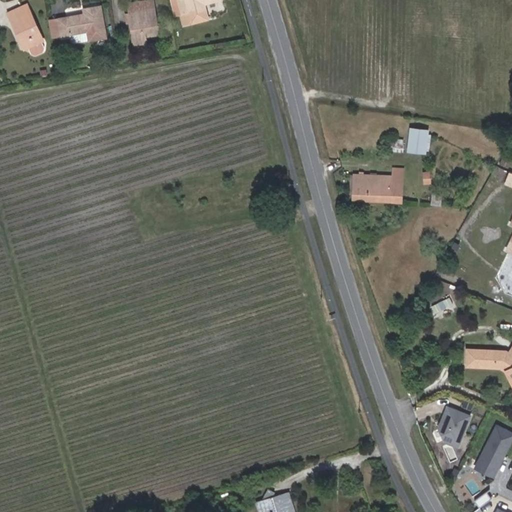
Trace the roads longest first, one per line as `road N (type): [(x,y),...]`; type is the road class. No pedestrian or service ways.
road 1 (tertiary): [(268,0),(349,293),(436,511)]
road 2 (track): [(0,213),(91,511)]
road 3 (track): [(288,0),(313,96),(397,108),(397,0)]
road 4 (track): [(259,45),(0,101)]
